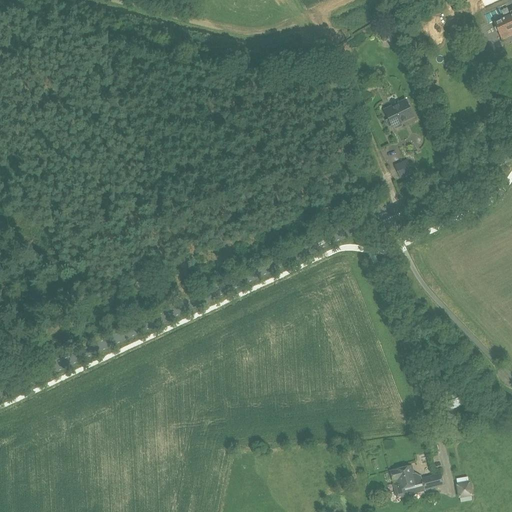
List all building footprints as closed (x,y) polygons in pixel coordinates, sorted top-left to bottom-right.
[(511,34),(511,11),(509,12),(510,15),(493,22),(501,39),(511,34)] [(389,39),(389,38),(389,37),(389,36),(389,35),(388,34),(387,34),(386,33),(384,33),(383,33),(382,34),(381,34),(380,35),(380,36),(380,37),(380,38),(380,39),(380,40),(381,41),(382,42),(383,42),(385,43),(386,42),(387,42),(388,41),(389,40),(389,39)] [(405,99),(382,109),(387,119),(385,120),(388,127),(390,126),(392,129),(394,127),(395,129),(402,126),(401,124),(414,118),(405,99)] [(413,172),(407,158),(392,165),(398,179),(413,172)] [(417,182),(414,175),(408,178),(411,185),(417,182)] [(407,179),(402,182),(404,188),(410,186),(407,179)] [(462,430),(452,431),(453,440),(464,438),(462,430)] [(440,473),(421,478),(414,474),(412,466),(390,471),(392,480),(396,479),(397,483),(393,484),(396,497),(405,495),(404,488),(422,484),(424,491),(443,486),(440,473)] [(457,485),(459,497),(471,495),(469,483),(457,485)]
